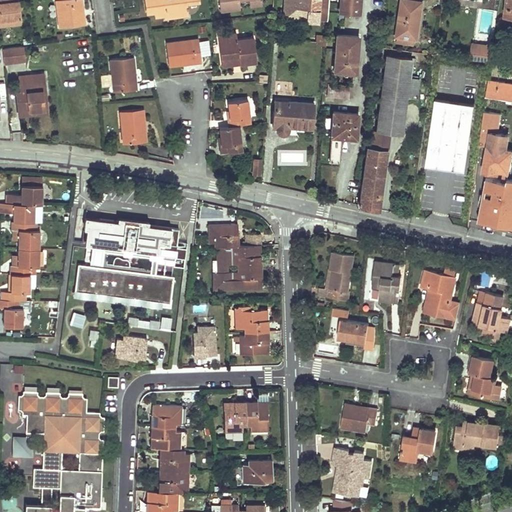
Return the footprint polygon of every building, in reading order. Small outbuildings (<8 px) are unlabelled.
[(6,0),(7,1),(0,2),(0,24),(19,23),(16,0),(6,0)] [(54,0),(58,27),(85,23),(83,14),(80,15),(78,0),(54,0)] [(146,0),(148,12),(155,12),(156,16),(166,14),(166,19),(178,18),(178,13),(187,12),(186,3),(185,0),(188,0),(189,3),(199,2),(198,0),(146,0)] [(220,0),(222,9),(241,7),(240,0),(220,0)] [(288,0),(288,14),(309,16),(309,17),(318,18),(319,0),(288,0)] [(341,0),(340,13),(358,14),(359,0),(341,0)] [(396,36),(396,40),(413,42),(413,38),(416,39),(421,1),(415,0),(399,0),(394,36),(396,36)] [(218,33),(222,67),(257,62),(253,34),(236,37),(235,31),(218,33)] [(337,34),(334,70),(353,72),(354,56),(357,56),(358,35),(337,34)] [(165,42),(168,66),(181,64),(181,61),(191,60),(192,63),(201,61),(198,37),(165,42)] [(507,44),(494,42),(494,46),(492,59),(505,60),(507,44)] [(492,59),(494,46),(474,43),(472,59),(492,62),(492,59)] [(2,61),(20,59),(19,46),(1,48),(2,61)] [(411,59),(386,55),(377,130),(390,132),(402,134),(407,96),(409,77),(410,72),(410,68),(411,63),(411,59)] [(113,91),(137,88),(135,75),(132,76),(131,65),(134,64),(133,56),(109,58),(113,91)] [(16,92),(18,114),(29,113),(29,110),(43,108),(42,99),(46,99),(44,82),(41,83),(40,73),(19,76),(20,91),(16,92)] [(409,77),(407,96),(417,98),(420,78),(409,77)] [(486,95),(511,99),(511,82),(489,79),(486,95)] [(328,84),(327,96),(348,97),(349,84),(328,84)] [(226,118),(227,125),(239,124),(245,124),(245,117),(251,115),(248,98),(227,101),(230,117),(226,118)] [(475,103),(435,98),(426,160),(445,163),(462,165),(461,170),(466,170),(475,103)] [(29,113),(47,111),(46,99),(42,99),(43,108),(29,110),(29,113)] [(276,99),(273,126),(276,126),(277,128),(278,130),(279,131),(281,132),(282,133),(284,133),(286,133),(287,132),(288,131),(289,130),(290,128),(290,126),(312,127),(314,102),(276,99)] [(123,142),(145,140),(144,127),(142,127),(141,117),(143,117),(142,108),(120,110),(123,142)] [(330,160),(340,161),(342,136),(344,137),(345,131),(357,133),(358,112),(333,110),(331,136),(332,136),(330,160)] [(500,114),(484,111),(480,144),(487,145),(484,170),(493,171),(493,168),(509,170),(511,149),(511,148),(507,148),(509,133),(498,132),(500,114)] [(219,143),(220,152),(242,148),(239,124),(227,125),(219,127),(221,143),(219,143)] [(377,130),(371,130),(369,146),(387,149),(388,141),(389,141),(390,132),(377,130)] [(366,146),(360,204),(371,206),(379,208),(387,149),(369,146),(366,146)] [(511,173),(511,149),(509,170),(493,168),(493,171),(511,173)] [(253,159),(252,174),(260,174),(261,160),(253,159)] [(42,202),(43,176),(22,176),(22,193),(6,192),(5,201),(35,202),(42,202)] [(0,210),(12,211),(12,219),(34,220),(35,202),(5,201),(0,200),(0,210)] [(41,220),(42,202),(35,202),(34,220),(37,220),(41,220)] [(91,244),(95,217),(85,215),(83,227),(86,227),(84,243),(91,244)] [(173,274),(154,271),(157,256),(174,258),(174,256),(184,257),(186,246),(176,245),(178,227),(148,223),(148,220),(128,217),(128,221),(117,219),(95,217),(91,244),(89,260),(94,261),(93,265),(77,263),(74,290),(86,291),(86,293),(95,294),(95,292),(109,294),(108,296),(117,297),(117,295),(134,297),(134,300),(146,301),(146,299),(161,300),(160,305),(161,305),(171,306),(172,297),(170,296),(173,274)] [(18,238),(18,246),(39,247),(40,229),(36,229),(37,220),(34,220),(12,219),(10,219),(10,228),(13,228),(13,237),(18,238)] [(215,241),(215,245),(217,245),(238,244),(237,226),(234,226),(234,222),(208,222),(209,242),(215,241)] [(259,244),(261,244),(261,233),(245,233),(245,244),(259,244)] [(217,245),(217,267),(262,266),(261,257),(261,247),(259,247),(259,244),(245,244),(238,244),(217,245)] [(10,264),(10,272),(11,272),(31,273),(35,273),(36,265),(38,265),(39,247),(18,246),(17,254),(17,264),(10,264)] [(329,288),(329,296),(348,299),(349,291),(348,290),(353,254),(332,250),(330,268),(332,268),(335,269),(333,289),(329,288)] [(380,287),(378,299),(395,301),(398,301),(401,276),(399,275),(393,275),(394,262),(375,260),(373,281),(380,281),(380,287)] [(214,271),(215,288),(259,287),(259,284),(262,284),(262,276),(262,266),(217,267),(217,271),(214,271)] [(425,267),(421,285),(428,287),(434,288),(429,306),(458,313),(460,301),(450,299),(455,275),(454,274),(456,269),(445,266),(443,272),(425,267)] [(1,289),(1,298),(26,298),(26,290),(30,290),(30,284),(31,273),(11,272),(11,290),(1,289)] [(434,288),(428,287),(423,305),(429,306),(434,288)] [(377,300),(379,289),(371,288),(369,299),(377,300)] [(487,291),(480,289),(478,301),(484,302),(487,291)] [(86,291),(74,290),(74,295),(161,306),(161,305),(160,305),(161,300),(146,299),(146,301),(134,300),(134,297),(117,295),(117,297),(108,296),(109,294),(95,292),(95,294),(86,293),(86,291)] [(486,334),(499,337),(501,329),(507,330),(510,316),(501,314),(503,307),(501,306),(503,294),(487,291),(484,302),(478,301),(473,322),(479,323),(477,331),(486,333),(486,334)] [(0,305),(4,306),(3,324),(22,324),(23,306),(25,306),(26,298),(1,298),(0,297),(0,305)] [(49,300),(46,314),(56,316),(59,301),(49,300)] [(245,327),(245,331),(269,330),(268,317),(268,310),(265,311),(265,308),(247,308),(238,308),(239,327),(245,327)] [(84,316),(74,313),(71,325),(81,328),(84,316)] [(172,319),(162,317),(160,330),(169,332),(172,319)] [(137,324),(149,326),(150,320),(137,318),(137,324)] [(341,318),(338,336),(365,341),(366,336),(368,323),(341,318)] [(193,332),(194,353),(205,353),(213,353),(213,350),(216,350),(215,324),(196,325),(197,331),(193,332)] [(238,335),(239,353),(266,352),(265,348),(269,348),(269,342),(269,330),(245,331),(245,335),(238,335)] [(99,332),(91,331),(90,339),(98,340),(99,332)] [(117,336),(115,355),(141,358),(141,355),(145,356),(145,355),(147,337),(124,334),(123,337),(117,336)] [(490,374),(494,358),(487,356),(487,353),(477,351),(476,354),(473,353),(469,371),(472,372),(476,372),(472,392),(492,396),(498,398),(502,384),(495,382),(497,376),(490,374)] [(472,392),(476,372),(472,372),(468,391),(472,392)] [(117,376),(107,375),(107,385),(117,386),(117,376)] [(60,486),(58,511),(51,511),(50,511),(84,511),(85,506),(100,506),(103,437),(99,437),(100,430),(104,430),(103,416),(99,416),(99,411),(86,410),(86,397),(81,397),(81,393),(68,391),(68,396),(59,395),(59,391),(46,390),(46,395),(37,394),(37,390),(23,389),(23,393),(19,393),(18,407),(22,408),(22,413),(27,413),(27,430),(43,431),(42,467),(34,466),(33,485),(42,485),(51,485),(60,486)] [(250,423),(250,430),(268,429),(267,402),(264,402),(264,399),(245,400),(246,423),(250,423)] [(224,404),(225,430),(243,429),(242,423),(246,423),(245,400),(227,400),(227,403),(224,404)] [(345,402),(340,427),(366,431),(368,422),(375,423),(377,408),(370,407),(369,410),(355,408),(356,404),(345,402)] [(152,406),(152,425),(175,425),(175,422),(181,422),(182,404),(156,403),(155,406),(152,406)] [(456,429),(454,441),(462,442),(462,445),(474,447),(475,443),(497,446),(500,425),(463,419),(462,430),(456,429)] [(154,447),(161,447),(180,447),(181,429),(175,429),(175,425),(152,425),(151,443),(154,443),(154,447)] [(422,427),(413,426),(412,436),(420,437),(422,427)] [(400,457),(417,460),(419,448),(431,451),(435,430),(422,427),(420,437),(412,436),(404,435),(400,457)] [(31,457),(32,437),(12,437),(12,456),(31,457)] [(345,486),(344,492),(358,495),(360,484),(358,484),(360,475),(365,476),(368,477),(371,459),(364,457),(365,451),(355,449),(354,452),(349,451),(349,448),(335,446),(332,463),(338,464),(334,484),(345,486)] [(160,458),(160,468),(189,469),(190,452),(183,451),(183,448),(180,447),(161,447),(160,458)] [(498,457),(488,457),(487,470),(497,470),(498,457)] [(242,463),(243,481),(269,480),(269,477),(272,477),(271,458),(249,459),(249,463),(242,463)] [(159,479),(159,490),(178,491),(182,491),(182,488),(188,488),(189,469),(160,468),(159,479)] [(51,485),(42,485),(41,503),(25,502),(24,511),(50,511),(51,511),(51,485)] [(149,493),(148,511),(150,511),(171,511),(171,509),(177,509),(178,491),(159,490),(153,490),(152,493),(149,493)] [(241,511),(242,509),(239,509),(239,503),(220,502),(220,511),(241,511)] [(242,509),(241,511),(264,511),(265,502),(246,502),(246,509),(242,509)]
